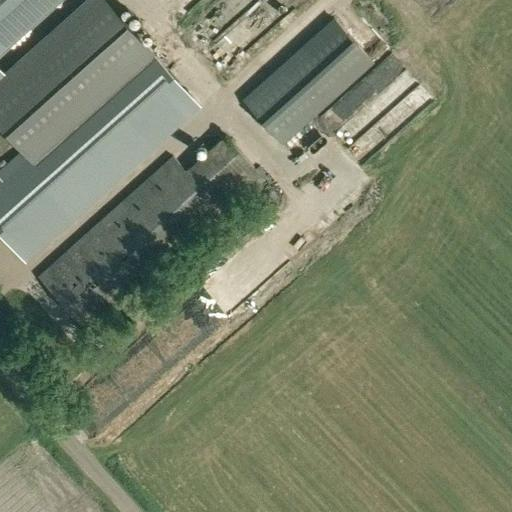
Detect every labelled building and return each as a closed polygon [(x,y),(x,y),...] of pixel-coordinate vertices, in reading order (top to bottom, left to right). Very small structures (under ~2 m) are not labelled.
[(89,0),(3,77),(0,79),(0,125),(23,151),(146,45),(105,0),(89,0)] [(0,0),(0,79),(3,77),(0,73),(0,47),(52,0),(0,0)] [(223,40),(239,58),(303,0),(224,0),(210,13),(230,34),(223,40)] [(283,143),(373,62),(334,18),(244,99),(283,143)] [(0,176),(0,233),(26,262),(200,106),(146,45),(0,176)] [(323,115),(351,144),(419,80),(406,66),(390,82),(375,66),(323,115)] [(422,81),(351,146),(365,160),(435,96),(422,81)] [(198,126),(190,130),(199,145),(207,141),(198,126)] [(90,335),(263,179),(224,135),(186,170),(173,156),(120,204),(100,221),(38,277),(90,335)] [(180,313),(162,321),(178,357),(196,349),(180,313)] [(81,405),(99,427),(140,394),(122,372),(81,405)]
